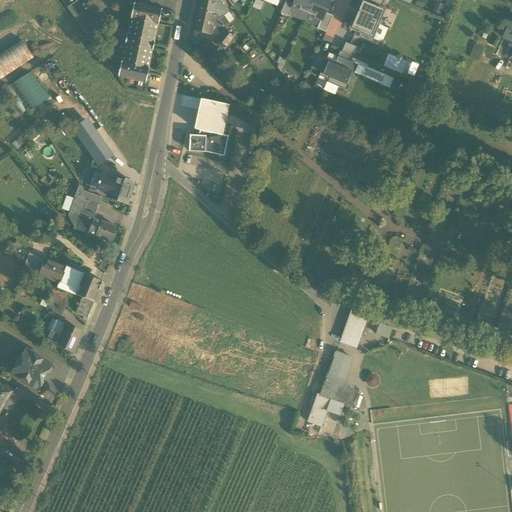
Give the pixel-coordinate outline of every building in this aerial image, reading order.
[(200,0),(198,12),(212,16),(215,0),(200,0)] [(219,0),(215,0),(212,16),(216,17),(218,20),(223,17),(229,12),(219,0)] [(289,16),(293,8),(292,7),(295,0),(294,0),(286,0),(280,14),(289,17),(289,16)] [(307,13),(312,0),(295,0),(292,7),(293,8),(307,13)] [(312,0),(307,13),(321,19),(321,20),(324,13),(329,0),(312,0)] [(348,29),(359,34),(362,27),(372,31),(375,24),(379,25),(386,9),(381,7),(364,0),(360,0),(356,11),(358,12),(354,22),(351,21),(348,29)] [(67,8),(75,19),(85,11),(77,1),(67,8)] [(436,3),(432,12),(439,15),(443,6),(436,3)] [(125,44),(121,61),(120,67),(117,77),(145,83),(149,68),(148,68),(152,50),(153,50),(154,43),(158,25),(161,10),(134,4),(130,19),(131,19),(127,37),(126,37),(125,44)] [(293,8),(289,16),(303,22),(303,21),(307,13),(293,8)] [(211,24),(212,16),(198,12),(194,30),(211,34),(213,25),(211,24)] [(307,13),(303,21),(318,27),(321,19),(307,13)] [(321,20),(321,19),(318,27),(317,29),(326,33),(333,16),(324,13),(321,20)] [(213,24),(221,35),(225,29),(223,27),(218,20),(216,17),(212,16),(211,24),(213,24)] [(223,17),(218,20),(223,27),(228,23),(223,17)] [(93,20),(91,21),(99,32),(101,30),(93,20)] [(82,28),(89,39),(99,32),(91,21),(82,28)] [(503,38),(511,41),(511,23),(509,23),(503,38)] [(373,39),(379,25),(375,24),(372,31),(362,27),(359,34),(373,39)] [(232,38),(225,29),(221,35),(215,42),(220,45),(224,49),(232,38)] [(0,55),(0,78),(33,57),(22,41),(0,55)] [(345,43),(341,52),(352,57),(356,47),(345,43)] [(484,48),(474,44),(469,57),(479,61),(484,48)] [(339,51),(337,57),(350,62),(353,57),(339,51)] [(328,53),(326,58),(335,62),(337,57),(328,53)] [(317,54),(310,69),(320,73),(326,58),(317,54)] [(320,73),(319,76),(328,80),(327,83),(346,91),(357,65),(350,62),(337,57),(335,62),(326,58),(320,73)] [(415,76),(417,64),(411,62),(409,74),(415,76)] [(28,110),(45,102),(31,74),(14,82),(28,110)] [(229,105),(202,100),(196,130),(199,131),(222,136),(222,135),(229,105)] [(199,131),(198,136),(206,136),(205,152),(224,157),(228,137),(222,135),(222,136),(199,131)] [(82,142),(99,166),(113,156),(96,133),(82,142)] [(12,143),(16,150),(30,141),(25,134),(12,143)] [(205,153),(205,152),(206,136),(198,136),(189,135),(188,152),(205,153)] [(89,187),(97,190),(101,178),(93,175),(89,187)] [(107,197),(127,204),(134,184),(114,178),(112,182),(101,178),(97,190),(108,194),(107,197)] [(88,200),(98,204),(101,198),(82,191),(80,197),(88,200)] [(68,216),(74,227),(81,210),(84,211),(86,205),(74,200),(68,216)] [(84,211),(94,215),(99,204),(98,204),(88,200),(88,201),(86,204),(86,205),(84,211)] [(94,215),(84,211),(81,210),(74,227),(79,228),(78,230),(87,234),(94,219),(94,218),(95,215),(94,215)] [(101,222),(94,219),(87,234),(95,237),(110,243),(116,227),(101,221),(101,222)] [(35,275),(36,276),(40,275),(39,275),(45,261),(30,254),(25,265),(29,269),(35,275)] [(40,275),(59,283),(64,273),(66,269),(65,269),(45,261),(39,275),(40,275)] [(66,269),(64,273),(77,277),(79,273),(66,268),(65,269),(66,269)] [(79,272),(79,273),(77,277),(64,273),(59,283),(57,288),(58,288),(67,292),(76,295),(84,275),(84,274),(79,273),(79,272)] [(102,282),(84,275),(76,295),(82,298),(93,302),(94,302),(98,290),(98,291),(102,282)] [(46,310),(60,317),(66,305),(54,294),(46,310)] [(78,315),(87,319),(93,302),(82,298),(76,313),(78,315)] [(129,308),(139,312),(141,307),(131,303),(129,308)] [(351,311),(340,342),(356,348),(367,317),(351,311)] [(52,319),(47,329),(56,333),(61,323),(57,321),(56,320),(52,319)] [(66,325),(61,323),(56,333),(47,329),(43,339),(72,352),(73,353),(82,332),(81,332),(66,325)] [(379,323),(375,335),(388,340),(392,328),(379,323)] [(11,375),(36,390),(42,380),(46,375),(45,375),(50,365),(26,350),(21,358),(22,359),(16,368),(16,367),(11,375)] [(327,374),(319,396),(343,405),(345,405),(345,407),(348,408),(351,406),(352,404),(351,403),(354,394),(352,390),(343,387),(337,385),(339,380),(344,381),(352,358),(336,353),(328,375),(327,374)] [(374,377),(370,377),(368,380),(368,383),(370,386),(374,386),(376,383),(376,380),(374,377)] [(0,411),(11,393),(0,386),(0,411)] [(319,396),(317,395),(307,422),(321,427),(327,412),(339,416),(343,405),(319,396)]
